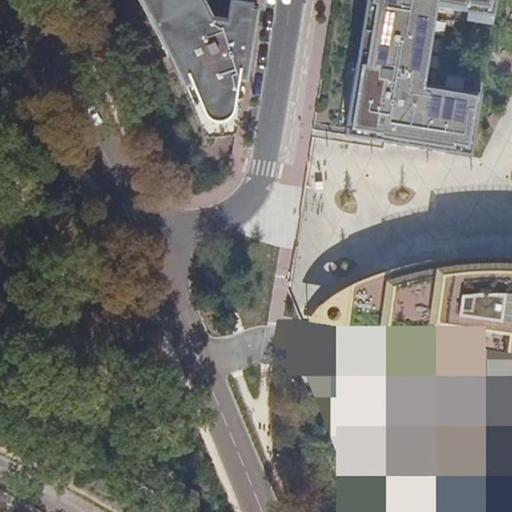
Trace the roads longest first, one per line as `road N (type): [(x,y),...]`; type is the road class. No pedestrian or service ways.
road 1 (residential): [(290,0),(257,185),(234,209),(147,250)]
road 2 (tertiary): [(262,511),(147,250)]
road 3 (tertiary): [(147,250),(83,111),(15,0)]
